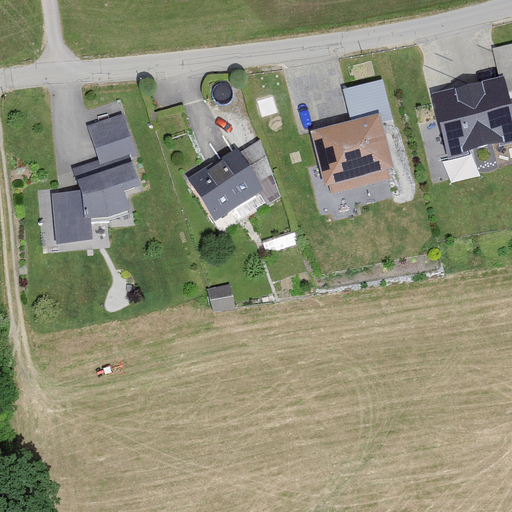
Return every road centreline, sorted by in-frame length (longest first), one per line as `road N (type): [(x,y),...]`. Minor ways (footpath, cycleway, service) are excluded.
road 1 (unclassified): [(0,79),(303,47),(511,6)]
road 2 (track): [(0,178),(18,336),(0,386)]
